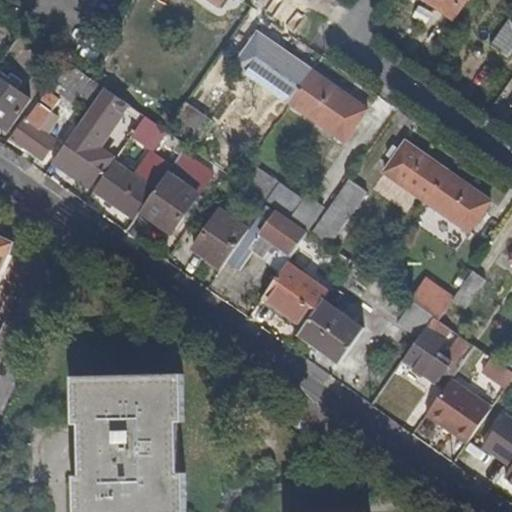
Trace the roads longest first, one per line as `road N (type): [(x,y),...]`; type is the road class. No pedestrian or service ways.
road 1 (residential): [(473,511),(0,171)]
road 2 (residential): [(374,0),(349,37),(511,152)]
